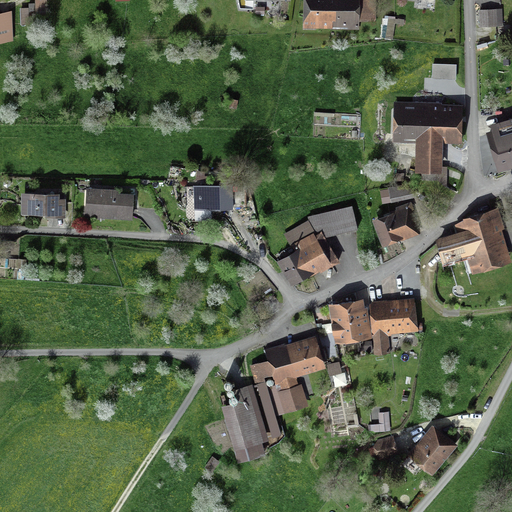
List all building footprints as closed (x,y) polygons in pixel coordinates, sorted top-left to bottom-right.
[(29,7),(20,7),(21,25),(31,25),(30,20),(37,20),(36,16),(47,15),(46,0),(34,0),(35,3),(29,3),(29,7)] [(304,0),(304,26),(356,26),(356,0),(304,0)] [(495,9),(481,11),(482,25),(497,24),(495,9)] [(0,14),(0,42),(14,40),(13,11),(0,14)] [(459,82),(457,54),(431,55),(433,84),(459,82)] [(455,105),(383,102),(385,133),(413,134),(414,164),(438,168),(441,140),(456,140),(455,105)] [(501,169),(511,165),(511,129),(490,137),(501,169)] [(229,211),(229,189),(196,189),(195,210),(229,211)] [(133,193),(89,190),(88,215),(131,218),(133,193)] [(61,195),(29,193),(29,211),(61,212),(61,195)] [(409,201),(379,215),(389,244),(416,233),(409,201)] [(511,264),(511,260),(497,209),(453,222),(456,234),(435,240),(442,265),(469,258),(474,275),(511,264)] [(324,237),(291,251),(303,272),(336,259),(324,237)] [(412,298),(371,301),(374,334),(415,330),(412,298)] [(335,343),(370,337),(365,301),(330,306),(335,343)] [(325,337),(327,356),(335,355),(332,336),(325,337)] [(322,368),(315,345),(267,360),(283,413),(304,407),(294,377),(322,368)] [(265,395),(224,405),(236,450),(277,439),(265,395)] [(454,448),(434,430),(411,457),(431,475),(454,448)] [(379,457),(398,452),(395,440),(375,445),(379,457)]
